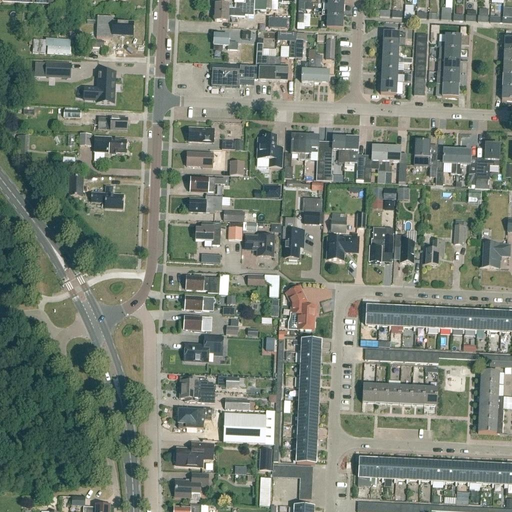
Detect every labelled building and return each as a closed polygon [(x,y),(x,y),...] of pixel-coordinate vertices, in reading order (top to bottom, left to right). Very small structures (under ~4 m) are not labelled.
[(215,6),(214,23),(227,24),(227,18),(238,18),(238,19),(245,19),(245,17),(254,18),(254,11),(255,1),(245,0),(245,5),(235,4),(235,10),(228,10),(228,6),(215,6)] [(255,1),(254,11),(266,12),(266,10),(267,1),(255,1)] [(322,12),(322,16),(326,17),(342,17),(343,5),(327,4),(327,5),(327,12),(322,12)] [(404,13),(403,20),(413,20),(413,14),(412,14),(413,7),(405,7),(404,13)] [(478,17),(477,24),(487,24),(487,10),(479,10),(478,17)] [(511,10),(502,10),(502,19),(511,19),(511,10)] [(474,24),(475,12),(467,12),(466,17),(465,17),(465,23),(474,24)] [(297,25),(297,30),(303,31),(303,28),(309,28),(310,17),(304,16),(304,25),(297,25)] [(342,30),(342,17),(326,17),(326,24),(320,24),(320,30),(327,31),(327,29),(342,30)] [(97,18),(96,40),(112,41),(113,37),(132,38),(133,24),(113,23),(113,19),(97,18)] [(383,34),(382,46),(398,47),(404,47),(405,35),(398,34),(383,34)] [(288,35),(288,39),(290,39),(288,60),(295,60),(295,50),(296,50),(296,41),(296,35),(288,35)] [(231,44),(228,44),(228,37),(213,36),(213,47),(213,50),(215,52),(220,52),(221,51),(221,48),(227,48),(227,52),(237,52),(237,44),(232,44),(231,44)] [(439,49),(459,50),(460,37),(444,37),(444,44),(439,44),(438,44),(438,49),(439,49)] [(511,39),(504,39),(503,52),(511,52),(511,39)] [(32,40),(31,53),(69,54),(69,41),(32,40)] [(103,49),(104,42),(91,41),(91,48),(103,49)] [(295,50),(295,60),(302,60),(303,42),(296,41),(296,50),(295,50)] [(334,61),(335,42),(326,42),(325,61),(334,61)] [(239,67),(238,71),(239,71),(239,85),(253,86),(253,81),(258,82),(274,83),(275,58),(274,58),(268,58),(262,57),(262,45),(257,45),(256,57),(255,68),(239,67)] [(382,46),(381,59),(397,59),(398,52),(398,47),(382,46)] [(459,62),(459,50),(439,49),(438,61),(443,61),(459,62)] [(301,84),(314,85),(315,60),(315,57),(315,52),(308,52),(308,60),(309,60),(309,72),(301,71),(301,84)] [(511,52),(503,52),(503,64),(511,64),(511,52)] [(315,60),(314,85),(328,85),(328,73),(321,72),(323,71),(323,67),(321,66),(321,58),(315,57),(315,60)] [(275,58),(274,83),(286,83),(287,71),(287,66),(280,66),(280,59),(275,58)] [(397,59),(381,59),(381,71),(397,71),(397,65),(411,65),(411,60),(397,59)] [(458,74),(459,62),(443,61),(438,61),(437,74),(442,74),(458,74)] [(511,76),(511,64),(503,64),(502,76),(511,76)] [(46,65),(46,79),(70,80),(70,67),(46,65)] [(239,71),(238,71),(211,70),(211,71),(211,73),(211,74),(211,88),(239,89),(239,85),(239,71)] [(397,72),(397,71),(381,71),(380,83),(396,84),(396,77),(402,77),(403,72),(397,72)] [(85,90),(84,102),(96,103),(96,105),(114,106),(115,75),(98,74),(97,84),(97,90),(85,90)] [(436,86),(442,86),(458,87),(458,74),(442,74),(442,81),(437,80),(436,86)] [(511,89),(511,76),(502,76),(502,89),(511,89)] [(395,96),(396,84),(380,83),(380,96),(395,96)] [(457,99),(458,87),(442,86),(441,98),(457,99)] [(511,89),(502,89),(501,101),(511,101),(511,89)] [(111,121),(107,121),(107,119),(98,118),(98,131),(110,131),(126,132),(127,120),(111,119),(111,121)] [(213,145),(213,131),(188,130),(188,138),(187,138),(186,143),(188,143),(188,144),(213,145)] [(91,149),(91,137),(80,136),(79,148),(91,149)] [(304,162),(305,138),(291,137),(290,155),(298,156),(298,162),(304,162)] [(125,156),(126,142),(115,141),(115,140),(111,140),(111,139),(95,138),(94,153),(109,154),(109,155),(111,155),(111,156),(115,156),(115,155),(125,156)] [(305,138),(304,162),(309,162),(310,150),(317,151),(318,138),(305,138)] [(275,155),(276,139),(266,139),(265,141),(257,141),(257,160),(269,161),(268,169),(281,169),(282,150),(281,150),(281,155),(275,155)] [(344,164),(345,140),(332,139),(331,152),(339,152),(338,164),(344,164)] [(345,140),(344,164),(356,165),(358,140),(345,140)] [(234,143),(221,143),(220,152),(233,152),(234,143)] [(233,152),(242,153),(242,144),(234,143),(233,152)] [(414,158),(414,168),(422,168),(429,168),(429,180),(435,180),(436,156),(428,155),(429,143),(415,143),(414,158)] [(474,187),(474,190),(488,191),(489,181),(489,168),(498,168),(498,162),(499,146),(485,146),(484,162),(476,161),(476,175),(475,187),(474,187)] [(377,187),(384,187),(385,175),(384,175),(386,149),(371,148),(371,164),(377,164),(377,187)] [(399,165),(400,150),(386,149),(384,175),(385,175),(391,175),(391,169),(389,169),(389,165),(399,165)] [(310,150),(309,162),(317,163),(317,151),(310,150)] [(456,176),(457,152),(443,152),(442,165),(436,164),(435,185),(442,186),(443,166),(452,166),(452,170),(450,170),(450,176),(456,176)] [(457,152),(456,176),(461,177),(461,170),(459,170),(459,166),(468,167),(470,167),(470,159),(470,153),(457,152)] [(212,171),(213,156),(187,154),(186,169),(202,170),(202,171),(212,171)] [(468,187),(474,187),(475,187),(476,175),(476,161),(476,160),(470,159),(470,167),(468,167),(468,187)] [(243,178),(243,164),(230,163),(229,177),(243,178)] [(323,183),(324,163),(316,163),(316,182),(323,183)] [(324,163),(323,183),(332,183),(332,178),(331,176),(331,164),(324,163)] [(291,181),(292,169),(284,168),(283,180),(291,181)] [(363,182),(364,170),(356,169),(355,182),(363,182)] [(83,180),(69,179),(68,198),(82,199),(83,180)] [(225,181),(214,180),(207,180),(199,179),(199,181),(192,181),(192,185),(190,185),(190,187),(189,187),(189,192),(190,192),(190,194),(207,194),(214,194),(214,186),(225,187),(225,181)] [(280,187),(263,187),(263,199),(280,199),(280,187)] [(112,196),(112,188),(106,188),(106,195),(91,194),(90,203),(104,204),(104,209),(123,210),(124,197),(112,196)] [(382,201),(383,190),(372,189),(372,201),(382,201)] [(398,190),(398,201),(408,201),(408,190),(398,190)] [(205,198),(205,202),(191,202),(190,206),(189,206),(189,208),(188,208),(188,213),(189,213),(189,214),(205,215),(205,214),(214,215),(214,213),(221,213),(221,208),(221,199),(205,198)] [(304,201),(304,213),(319,214),(320,202),(304,201)] [(223,223),(244,224),(245,214),(224,213),(223,223)] [(319,227),(319,214),(304,213),(303,226),(319,227)] [(364,231),(365,217),(357,216),(356,230),(364,231)] [(344,235),(345,223),(331,222),(330,234),(344,235)] [(240,243),(241,224),(229,223),(228,242),(240,243)] [(195,231),(195,243),(204,243),(204,249),(211,249),(212,247),(219,247),(220,225),(212,225),(212,229),(201,228),(201,231),(195,231)] [(256,233),(257,225),(246,225),(246,232),(256,233)] [(462,247),(463,227),(454,227),(453,247),(462,247)] [(283,229),(282,241),(285,241),(284,260),(298,261),(299,246),(303,246),(304,233),(294,232),(294,230),(285,230),(285,229),(283,229)] [(369,249),(369,264),(380,264),(381,252),(384,252),(384,255),(392,255),(392,239),(393,231),(373,230),(372,241),(371,241),(370,249),(369,249)] [(273,259),(274,238),(257,237),(257,239),(246,238),(245,238),(244,252),(252,252),(252,250),(257,251),(256,258),(273,259)] [(413,266),(414,245),(406,244),(406,238),(394,237),(394,249),(400,250),(399,265),(413,266)] [(357,255),(358,240),(344,239),(344,241),(328,240),(326,262),(342,263),(343,254),(357,255)] [(443,256),(444,243),(433,243),(433,251),(426,251),(425,267),(438,267),(438,255),(443,256)] [(501,246),(484,245),(483,269),(495,270),(496,258),(510,259),(511,247),(501,246)] [(263,288),(263,279),(247,278),(247,287),(263,288)] [(219,296),(219,280),(186,279),(186,285),(185,285),(184,290),(185,290),(185,292),(207,293),(207,295),(219,296)] [(299,289),(285,295),(291,306),(290,315),(290,320),(288,324),(287,331),(297,332),(313,332),(314,319),(315,319),(315,308),(306,308),(306,303),(299,289)] [(200,314),(200,313),(212,313),(213,300),(185,299),(185,304),(184,304),(183,310),(185,310),(184,312),(195,312),(195,314),(200,314)] [(270,307),(269,318),(278,318),(278,308),(270,307)] [(366,308),(365,327),(378,328),(379,309),(366,308)] [(379,309),(378,328),(390,328),(391,309),(379,309)] [(391,309),(390,328),(401,329),(402,329),(403,329),(404,310),(391,309)] [(404,310),(403,329),(415,330),(416,311),(404,310)] [(416,311),(415,330),(427,330),(428,311),(416,311)] [(428,311),(427,330),(439,331),(440,312),(428,311)] [(440,312),(439,331),(452,331),(453,312),(440,312)] [(453,312),(452,331),(464,332),(465,313),(453,312)] [(465,313),(464,332),(476,333),(477,314),(465,313)] [(477,314),(476,333),(488,333),(489,314),(477,314)] [(489,314),(488,333),(500,334),(501,315),(489,314)] [(511,315),(501,315),(500,334),(511,334),(511,315)] [(210,333),(211,320),(184,319),(184,324),(183,324),(182,330),(184,330),(184,332),(193,332),(193,334),(199,334),(199,333),(210,333)] [(238,338),(238,329),(226,328),(226,337),(238,338)] [(221,357),(222,339),(204,338),(204,347),(199,347),(199,349),(185,348),(184,363),(207,365),(208,355),(214,355),(214,357),(221,357)] [(266,340),(266,352),(274,353),(274,340),(266,340)] [(301,354),(320,355),(321,343),(321,342),(302,341),(302,342),(301,353),(301,354)] [(301,366),(301,367),(319,367),(320,355),(301,354),(301,365),(301,366)] [(300,379),(319,380),(319,367),(301,367),(300,377),(300,379)] [(480,386),(498,386),(499,374),(480,373),(480,386)] [(246,388),(246,380),(239,380),(225,379),(225,387),(226,387),(226,390),(239,390),(239,388),(246,388)] [(300,391),(318,392),(319,380),(300,379),(300,389),(300,391)] [(206,381),(180,380),(180,392),(197,393),(215,394),(215,386),(210,386),(206,381)] [(497,398),(498,386),(480,386),(479,398),(497,399),(497,398)] [(374,406),(375,387),(363,387),(362,405),(374,406)] [(387,406),(388,388),(375,387),(374,406),(387,406)] [(399,407),(400,388),(388,388),(387,406),(399,407)] [(411,407),(412,389),(400,388),(399,407),(411,407)] [(423,408),(424,390),(412,389),(411,407),(423,408)] [(424,390),(423,408),(436,408),(437,390),(424,390)] [(299,403),(318,404),(318,392),(300,391),(299,402),(299,403)] [(185,404),(214,406),(215,394),(197,393),(180,392),(179,401),(185,401),(185,404)] [(504,399),(497,398),(497,399),(479,398),(479,410),(503,411),(503,399),(504,399)] [(249,403),(225,402),(225,411),(249,412),(249,403)] [(299,415),(317,416),(318,404),(299,403),(299,414),(299,415)] [(179,412),(178,430),(203,431),(204,431),(204,422),(212,422),(212,410),(211,410),(203,410),(203,413),(179,412)] [(502,423),(503,411),(479,410),(478,422),(502,423)] [(224,416),(223,444),(227,444),(273,446),(274,413),(266,413),(266,418),(224,416)] [(298,427),(298,428),(317,429),(317,416),(299,415),(298,426),(298,427)] [(502,435),(502,423),(478,422),(478,435),(502,436),(502,435)] [(298,440),(316,441),(317,429),(298,428),(298,438),(298,440)] [(297,452),(316,453),(316,441),(298,440),(297,451),(297,452)] [(212,461),(213,446),(192,445),(191,452),(177,451),(177,454),(175,456),(175,463),(176,464),(176,467),(202,469),(202,461),(212,461)] [(270,473),(272,452),(260,451),(259,472),(270,473)] [(296,465),(315,466),(316,453),(297,452),(297,463),(296,464),(296,465)] [(359,461),(358,479),(371,480),(372,461),(359,461)] [(372,461),(371,480),(383,481),(384,462),(372,461)] [(384,462),(383,481),(395,481),(396,462),(384,462)] [(396,462),(395,481),(408,482),(409,463),(396,462)] [(409,463),(408,482),(420,482),(421,464),(409,463)] [(421,464),(420,482),(432,483),(433,464),(421,464)] [(433,464),(432,483),(444,483),(445,465),(433,464)] [(445,465),(444,483),(457,484),(458,465),(445,465)] [(458,465),(457,484),(469,485),(470,466),(458,465)] [(470,466),(469,485),(481,485),(482,466),(470,466)] [(482,466),(481,485),(493,486),(494,467),(482,466)] [(494,467),(493,486),(506,486),(506,468),(494,467)] [(207,488),(208,477),(191,476),(191,483),(175,483),(174,499),(190,500),(190,495),(199,495),(199,487),(207,488)] [(257,507),(268,507),(269,479),(258,479),(257,507)] [(84,508),(85,499),(72,499),(72,507),(84,508)]
